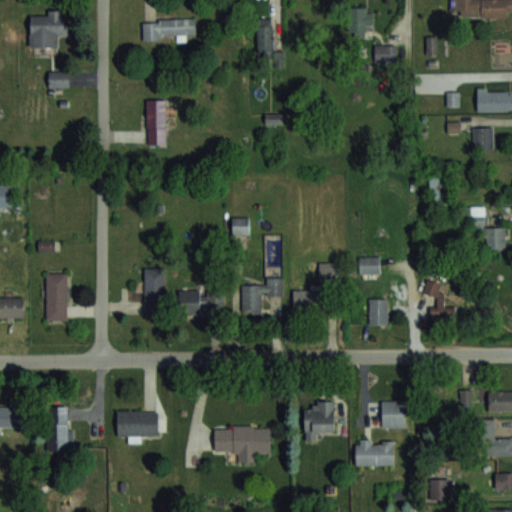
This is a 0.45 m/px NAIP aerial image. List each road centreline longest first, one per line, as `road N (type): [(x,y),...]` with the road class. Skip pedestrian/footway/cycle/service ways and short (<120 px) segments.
road 1 (residential): [(511,354),(0,360)]
road 2 (residential): [(103,0),(102,359)]
